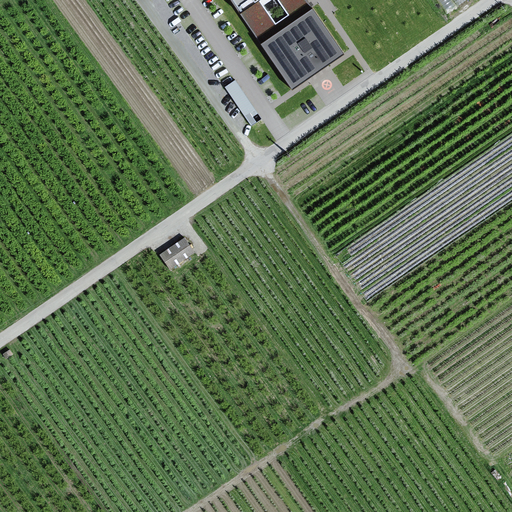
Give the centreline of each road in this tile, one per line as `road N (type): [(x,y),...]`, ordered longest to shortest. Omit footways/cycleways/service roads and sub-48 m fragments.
road 1 (unclassified): [(0,339),(491,0)]
road 2 (track): [(260,159),(141,0)]
